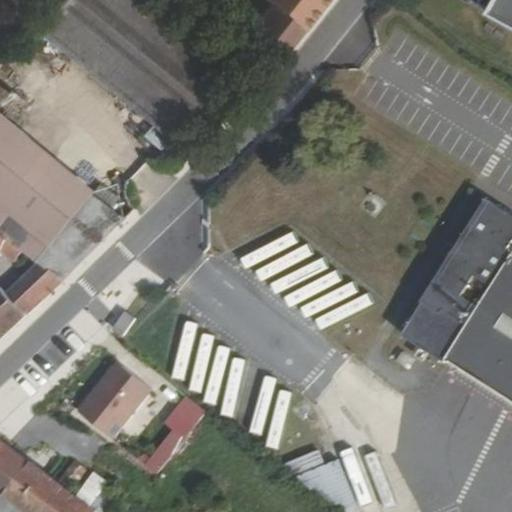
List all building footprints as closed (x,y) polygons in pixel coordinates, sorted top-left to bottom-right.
[(143,0),(64,0),(37,32),(166,138),(225,68),(143,0)] [(281,59),(327,0),(260,0),(270,7),(246,31),(281,59)] [(511,0),(474,0),(474,2),(487,10),(486,14),(511,28),(511,0)] [(65,280),(125,222),(0,120),(0,233),(22,248),(40,261),(65,280)] [(511,224),(488,208),(403,339),(442,366),(447,364),(511,406),(511,224)] [(22,248),(0,233),(0,254),(14,262),(22,248)] [(0,342),(65,280),(40,261),(8,294),(1,288),(0,289),(0,342)] [(115,331),(127,338),(137,319),(125,312),(115,331)] [(121,354),(79,407),(113,434),(155,381),(121,354)] [(159,476),(209,413),(189,397),(166,425),(174,432),(147,466),(159,476)] [(210,451),(226,438),(216,426),(200,440),(210,451)] [(98,511),(0,438),(0,489),(29,511),(98,511)] [(314,446),(279,465),(294,476),(322,460),(314,446)] [(337,511),(358,497),(335,453),(322,460),(294,476),(337,511)] [(337,511),(338,511),(366,511),(358,497),(337,511)]
